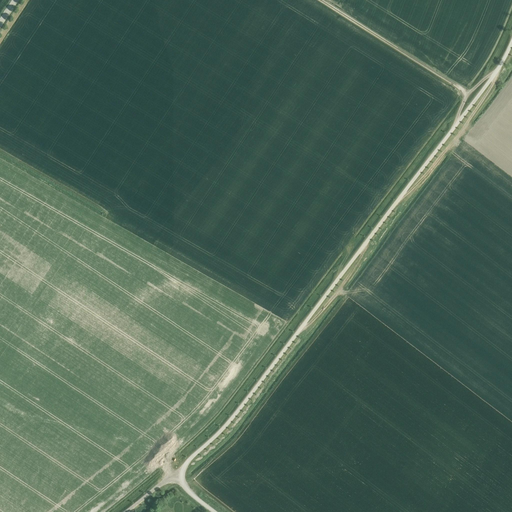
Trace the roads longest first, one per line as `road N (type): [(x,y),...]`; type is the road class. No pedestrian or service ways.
road 1 (unclassified): [(214,511),(185,489),(183,466),(231,419),(511,40)]
road 2 (track): [(465,92),(316,0)]
